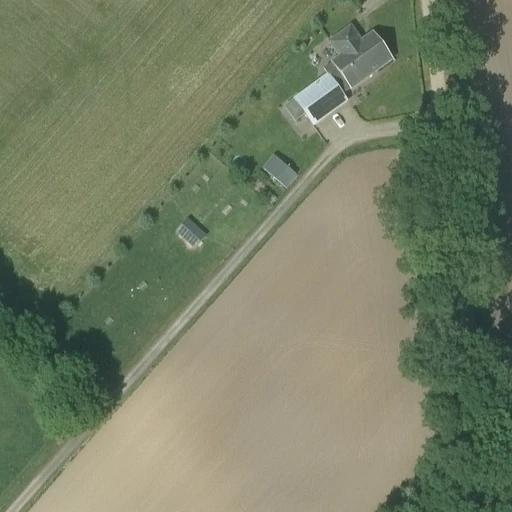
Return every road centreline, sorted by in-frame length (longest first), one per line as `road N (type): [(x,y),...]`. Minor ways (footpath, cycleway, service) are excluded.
road 1 (unknown): [(426,124),(323,143),(306,154),(0,500)]
road 2 (track): [(472,511),(426,124)]
road 3 (unclassified): [(426,124),(413,0)]
